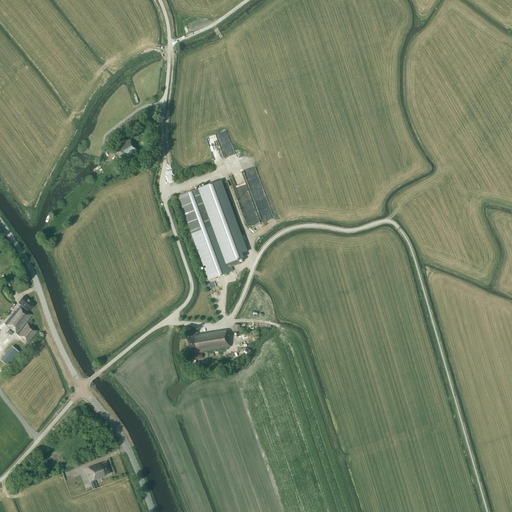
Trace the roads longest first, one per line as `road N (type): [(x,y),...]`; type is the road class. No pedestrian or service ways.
road 1 (unclassified): [(82,388),(167,321),(192,288),(160,182),(169,38),(159,0)]
road 2 (tertiary): [(82,388),(0,223)]
road 3 (tertiary): [(152,511),(124,439),(82,388)]
road 4 (unclassified): [(0,480),(82,388)]
